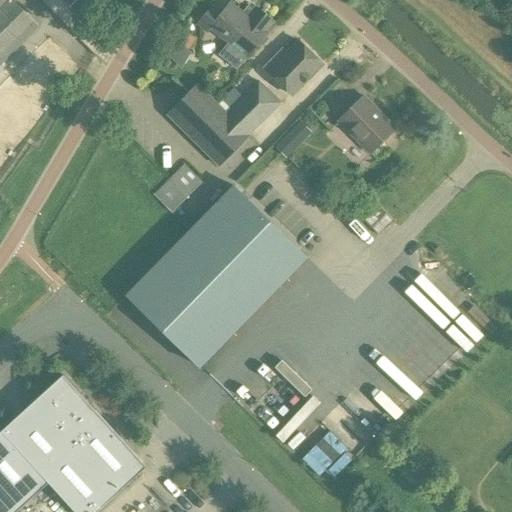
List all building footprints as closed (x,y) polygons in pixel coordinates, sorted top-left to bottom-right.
[(13,0),(0,0),(0,65),(39,26),(13,0)] [(84,0),(76,0),(70,7),(82,19),(93,8),(84,0)] [(267,32),(275,23),(258,9),(250,18),(232,4),(223,15),(214,7),(200,25),(209,32),(211,29),(227,41),(219,52),(238,66),(246,56),(249,59),(269,33),(267,32)] [(89,27),(98,29),(100,20),(90,18),(89,27)] [(190,48),(195,39),(187,34),(182,43),(190,48)] [(279,55),(265,69),(293,97),(324,65),(300,42),(283,59),(279,55)] [(234,89),(218,105),(228,115),(249,137),(249,136),(281,104),(260,82),(244,98),(234,89)] [(228,115),(218,105),(199,85),(169,115),(220,166),(249,137),(249,136),(249,137),(228,115)] [(371,154),(396,129),(365,97),(340,122),(371,154)] [(287,137),(277,148),(287,158),(298,148),(287,137)] [(184,164),(153,194),(172,213),(203,182),(184,164)] [(308,258),(233,185),(125,296),(200,369),(202,367),(308,258)] [(379,235),(391,223),(370,201),(357,213),(379,235)] [(407,409),(485,338),(465,315),(396,378),(411,394),(401,402),(407,409)] [(97,511),(147,467),(63,375),(3,430),(75,511),(97,511)] [(0,511),(17,511),(49,483),(3,432),(0,434),(0,511)]
